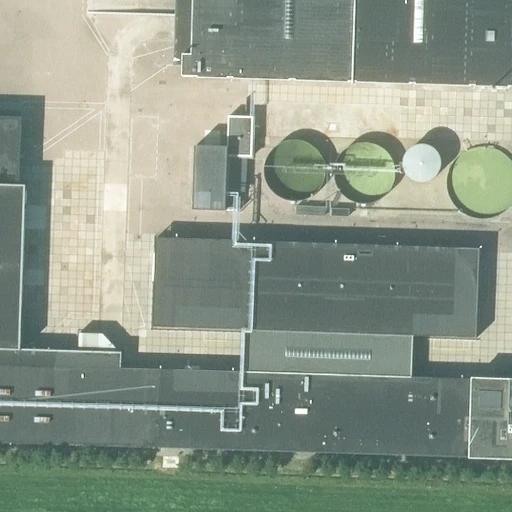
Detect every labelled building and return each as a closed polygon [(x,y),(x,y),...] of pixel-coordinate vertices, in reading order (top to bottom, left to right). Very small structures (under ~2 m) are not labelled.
[(511,0),(195,0),(193,60),(184,60),(184,74),(511,83),(511,79),(511,0)] [(22,113),(0,112),(0,439),(511,455),(511,375),(476,375),(475,377),(473,376),(414,376),(415,334),(477,334),(480,248),(158,238),(156,322),(247,327),(242,370),(123,366),(123,351),(22,346),(26,181),(19,184),(22,113)] [(228,118),(227,157),(253,157),(254,118),(228,118)] [(265,170),(265,173),(265,175),(266,178),(266,180),(267,183),(268,185),(269,188),(271,190),(273,192),(275,194),(277,196),(279,197),(281,199),(283,200),(286,201),(288,202),(291,202),(294,202),(296,202),(299,202),(302,202),(304,201),(307,200),(309,199),(312,198),(314,196),(316,195),(318,193),(320,191),(321,189),(322,186),(324,184),(325,182),(325,179),(326,176),(326,174),(326,171),(326,168),(326,166),(325,163),(324,161),(323,158),(322,156),(320,154),(319,152),(317,150),(315,148),(313,146),(310,145),(308,144),(305,143),(303,142),(300,142),(298,141),(295,141),(292,141),(290,142),(287,142),(284,143),(282,144),(280,146),(277,147),(275,149),(273,151),(272,153),(270,155),(269,157),(268,160),(267,162),(266,165),(265,167),(265,170)] [(336,170),(335,173),(336,176),(336,178),(336,181),(337,184),(338,186),(339,189),(340,191),(342,193),(344,195),(346,197),(348,199),(350,200),(352,201),(355,202),(357,203),(360,204),(363,204),(365,205),(368,205),(371,204),(373,204),(376,203),(378,202),(381,201),(383,199),(385,198),(387,196),(389,194),(391,192),(392,190),(394,188),(395,185),(395,182),(396,180),(396,177),(397,175),(397,172),(396,169),(396,167),(395,164),(394,162),(393,159),(391,157),(390,155),(388,153),(386,151),(384,149),(382,148),(380,147),(377,145),(375,145),(372,144),(369,144),(367,143),(364,143),(361,144),(359,144),(356,145),(354,146),(351,147),(349,149),(347,150),(345,152),(343,154),(341,156),(340,158),(339,160),(338,163),(337,165),(336,168),(336,170)] [(403,163),(403,165),(403,167),(404,168),(404,170),(404,171),(405,173),(406,175),(407,176),(408,177),(409,179),(410,180),(412,181),(413,182),(415,183),(416,183),(418,184),(419,184),(421,184),(423,184),(424,184),(426,184),(428,184),(429,183),(431,182),(433,182),(434,181),(435,180),(437,179),(438,177),(439,176),(440,175),(440,173),(441,172),(442,170),(442,168),(442,167),(442,165),(442,163),(442,161),(442,160),(441,158),(440,157),(440,155),(439,154),(438,152),(437,151),(435,150),(434,149),(433,148),(431,147),(429,147),(428,146),(426,146),(424,145),(423,145),(421,145),(419,146),(418,146),(416,147),(415,147),(413,148),(412,149),(410,150),(409,151),(408,152),(407,154),(406,155),(405,157),(405,158),(404,160),(404,161),(403,163)] [(447,181),(447,184),(447,187),(447,190),(448,193),(449,196),(450,199),(451,202),(453,205),(455,207),(457,210),(460,212),(462,214),(465,216),(468,217),(471,218),(474,219),(477,220),(480,220),(483,220),(486,220),(490,220),(493,219),(496,218),(499,217),(501,215),(504,214),(507,212),(509,210),(511,207),(511,206),(511,161),(511,160),(509,158),(506,156),(504,154),(501,152),(498,151),(495,149),(492,149),(489,148),(486,147),(483,147),(480,147),(477,148),(474,149),(470,150),(468,151),(465,152),(462,154),(460,156),(457,158),(455,160),(453,163),(451,166),(450,168),(449,171),(448,174),(447,178),(447,181)] [(297,206),(296,216),(326,217),(326,208),(297,206)] [(332,210),(332,217),(349,218),(350,210),(332,210)]
